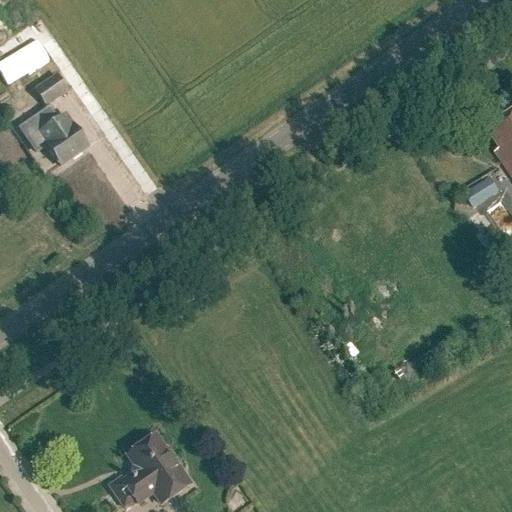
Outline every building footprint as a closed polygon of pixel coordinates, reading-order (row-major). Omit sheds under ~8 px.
[(34,92),(45,109),(67,94),(56,78),(34,92)] [(511,114),(487,132),(500,151),(495,154),(511,179),(511,114)] [(71,127),(64,117),(37,136),(60,169),(87,150),(71,127)] [(486,178),(458,193),(466,210),(495,194),(486,178)] [(154,497),(161,507),(189,487),(170,461),(171,458),(167,452),(164,452),(155,438),(127,457),(133,466),(136,466),(134,477),(123,484),(120,480),(108,488),(122,509),(133,502),(136,506),(150,496),(154,497)]
